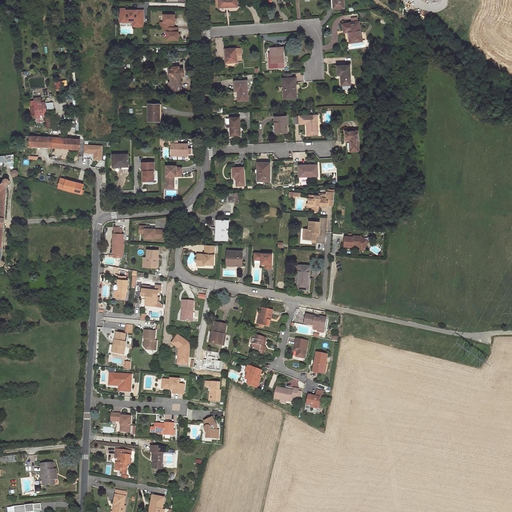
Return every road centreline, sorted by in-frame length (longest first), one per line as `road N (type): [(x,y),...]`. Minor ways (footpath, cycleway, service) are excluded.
road 1 (residential): [(185,206),(178,260),(186,278),(293,299)]
road 2 (unclassified): [(100,218),(88,400)]
road 3 (residential): [(318,72),(317,30),(200,34)]
road 4 (residential): [(0,177),(12,179),(8,222),(100,218)]
road 5 (residential): [(333,145),(202,148)]
